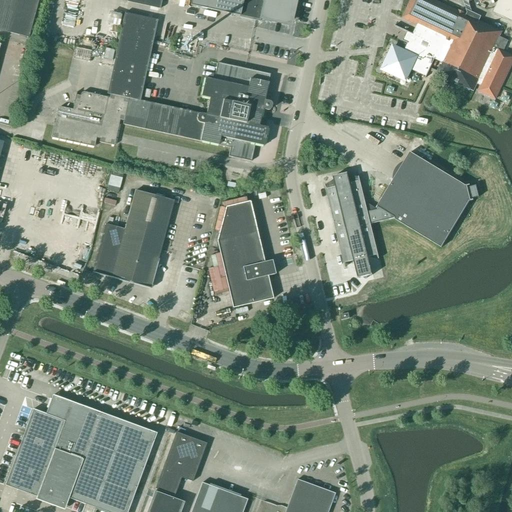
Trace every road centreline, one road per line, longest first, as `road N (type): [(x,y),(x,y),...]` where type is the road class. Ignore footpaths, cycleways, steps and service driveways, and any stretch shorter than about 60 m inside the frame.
road 1 (unclassified): [(323,0),(290,165),(335,367)]
road 2 (tertiary): [(335,367),(250,367),(21,282)]
road 3 (unclassified): [(366,511),(335,367)]
road 4 (tertiary): [(460,360),(335,367)]
